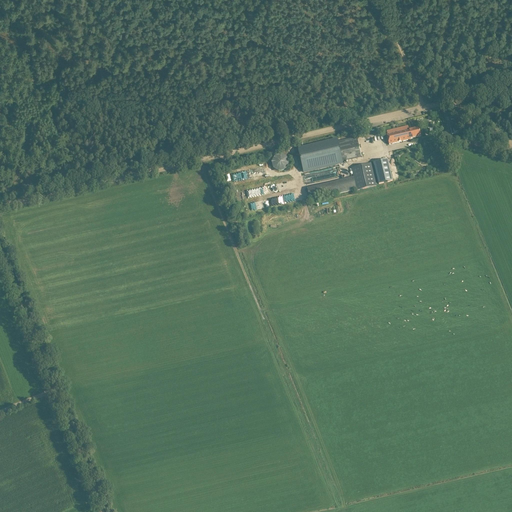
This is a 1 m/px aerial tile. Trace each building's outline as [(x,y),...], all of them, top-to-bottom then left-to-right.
[(453,112),(447,113),(452,135),(458,133),(453,112)] [(387,135),(389,145),(411,140),(411,139),(421,136),(420,133),(419,128),(407,131),(406,129),(404,129),(405,130),(387,135)] [(357,138),(343,142),(342,139),(298,149),(303,172),(343,163),(343,162),(362,157),(357,138)] [(435,143),(407,149),(410,161),(419,159),(418,153),(436,149),(435,143)] [(272,162),(272,163),(272,164),(272,165),(272,166),(273,167),(273,168),(274,168),(274,169),(275,169),(275,170),(276,170),(277,171),(278,171),(279,171),(280,171),(281,171),(282,171),(283,170),(284,170),(285,169),(286,168),(287,167),(287,166),(287,165),(288,165),(288,164),(288,163),(288,162),(287,161),(287,160),(287,159),(286,159),(286,158),(285,157),(284,157),(284,156),(283,156),(282,156),(282,155),(281,155),(280,155),(279,155),(278,155),(277,156),(276,156),(275,157),(274,157),(274,158),(273,159),(273,160),(272,160),(272,161),(272,162)] [(388,162),(374,165),(379,184),(393,181),(388,162)] [(357,191),(376,186),(371,164),(352,169),(354,178),(308,189),(310,198),(339,191),(340,194),(357,190),(357,191)]
